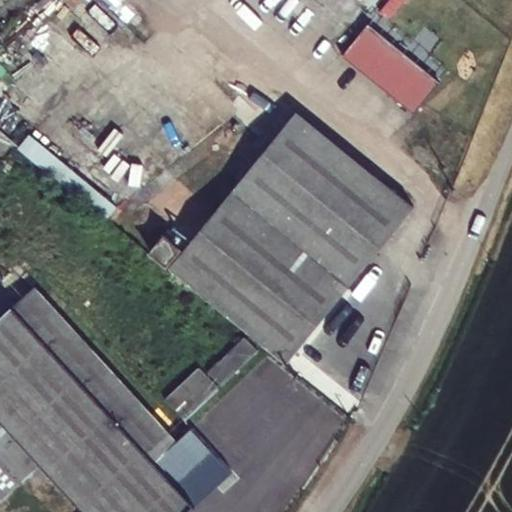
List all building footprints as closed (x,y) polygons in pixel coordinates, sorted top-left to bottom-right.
[(9,19),(30,0),(11,0),(1,10),(9,19)] [(359,28),(341,59),(421,107),(439,76),(359,28)] [(415,208),(301,114),(186,252),(169,239),(158,253),(287,362),(415,208)] [(31,132),(19,145),(103,219),(115,206),(31,132)] [(422,147),(413,157),(430,170),(438,160),(422,147)] [(437,165),(432,172),(441,179),(446,173),(437,165)] [(51,473),(85,511),(180,511),(227,470),(207,447),(195,457),(37,279),(0,312),(0,500),(33,470),(42,480),(51,473)] [(243,335),(208,368),(222,382),(256,349),(243,335)] [(200,364),(164,396),(184,418),(220,386),(200,364)]
